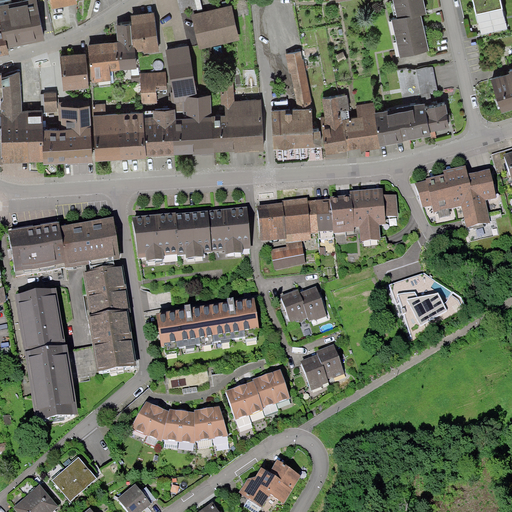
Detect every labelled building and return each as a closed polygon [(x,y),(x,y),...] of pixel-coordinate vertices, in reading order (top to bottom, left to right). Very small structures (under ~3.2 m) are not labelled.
[(23,0),(4,6),(14,38),(47,28),(38,0),(23,0)] [(196,0),(179,0),(182,14),(198,11),(196,0)] [(423,10),(421,0),(390,0),(395,16),(420,10),(423,10)] [(496,0),(466,0),(469,10),(497,4),(496,0)] [(235,7),(194,14),(201,49),(242,41),(235,7)] [(420,10),(395,16),(390,18),(400,56),(429,49),(420,10)] [(136,22),(140,55),(163,52),(157,12),(135,15),(136,22)] [(123,41),(126,67),(142,65),(140,55),(136,22),(120,23),(123,41)] [(0,32),(0,54),(14,51),(8,30),(0,32)] [(89,45),(90,55),(94,80),(128,76),(127,71),(126,67),(123,41),(89,45)] [(166,50),(174,97),(197,94),(189,46),(166,50)] [(301,51),(287,54),(297,108),(277,111),(278,148),(321,146),(319,131),(313,131),(312,110),(301,51)] [(87,55),(60,59),(64,90),(91,87),(87,55)] [(433,66),(416,69),(420,95),(438,91),(433,66)] [(509,75),(491,80),(501,113),(511,110),(511,70),(508,72),(509,75)] [(23,71),(5,73),(6,111),(7,116),(28,116),(23,71)] [(166,72),(140,73),(142,104),(157,103),(157,90),(167,90),(166,72)] [(212,116),(213,153),(264,150),(261,99),(234,101),(233,79),(220,80),(221,105),(225,105),(225,116),(212,116)] [(349,110),(347,95),(322,99),(325,116),(320,117),(326,155),(348,152),(348,150),(343,120),(349,119),(348,110),(349,110)] [(173,124),(174,154),(213,153),(212,116),(212,96),(185,97),(185,101),(185,119),(176,119),(176,124),(173,124)] [(373,103),(356,106),(358,117),(349,119),(343,120),(348,150),(360,148),(361,152),(380,149),(380,146),(375,113),(373,103)] [(375,113),(380,146),(431,137),(430,133),(425,109),(425,104),(375,113)] [(445,105),(425,109),(430,133),(450,129),(445,105)] [(51,123),(52,159),(93,158),(90,106),(60,106),(60,123),(51,123)] [(144,117),(146,157),(174,156),(174,154),(173,124),(176,124),(176,119),(176,110),(153,110),(153,117),(144,117)] [(93,116),(96,162),(146,159),(146,157),(144,117),(143,113),(93,116)] [(51,116),(28,116),(7,116),(8,159),(52,159),(51,123),(51,116)] [(511,158),(500,162),(506,185),(511,183),(511,158)] [(444,181),(416,187),(420,210),(433,207),(434,214),(461,209),(467,230),(491,225),(486,203),(497,201),(490,174),(467,179),(465,171),(443,176),(444,181)] [(357,195),(353,199),(355,226),(361,228),(360,242),(386,242),(385,233),(393,232),(389,192),(357,195)] [(353,199),(315,204),(319,240),(356,238),(355,226),(353,199)] [(315,204),(261,211),(265,246),(319,240),(315,204)] [(202,218),(206,250),(258,244),(255,212),(202,218)] [(202,218),(136,225),(139,257),(206,250),(202,218)] [(113,225),(60,233),(65,268),(119,259),(113,225)] [(59,229),(9,237),(15,276),(65,268),(60,233),(59,229)] [(83,271),(89,316),(128,310),(129,310),(123,266),(83,271)] [(317,286),(299,292),(308,317),(309,321),(315,319),(315,320),(327,316),(317,286)] [(14,294),(25,351),(66,344),(56,288),(14,294)] [(299,292),(298,289),(281,296),(291,325),(303,321),(302,319),(308,317),(299,292)] [(255,301),(211,308),(217,343),(259,337),(255,301)] [(211,308),(161,317),(167,352),(217,343),(211,308)] [(93,346),(97,370),(136,364),(128,310),(89,316),(93,346)] [(66,344),(25,351),(35,420),(78,414),(72,377),(71,377),(67,351),(66,344)] [(323,365),(328,380),(345,374),(334,344),(316,350),(318,354),(322,366),(323,365)] [(93,346),(80,348),(84,375),(97,373),(97,370),(93,346)] [(80,348),(67,351),(71,377),(72,377),(84,375),(80,348)] [(318,354),(300,361),(311,391),(330,384),(328,380),(323,365),(322,366),(318,354)] [(280,369),(266,374),(276,403),(290,398),(280,369)] [(254,381),(263,407),(276,403),(266,374),(253,378),(254,381)] [(254,381),(240,385),(249,415),(264,410),(263,407),(254,381)] [(240,385),(226,390),(236,420),(249,415),(240,385)] [(146,434),(158,406),(147,401),(130,428),(146,434)] [(162,439),(169,411),(158,406),(146,434),(161,441),(162,439)] [(220,406),(207,408),(212,438),(228,436),(220,406)] [(212,438),(207,408),(194,410),(194,411),(196,441),(212,438)] [(179,442),(183,410),(170,409),(169,411),(162,439),(179,442)] [(194,411),(183,410),(179,442),(196,444),(196,441),(194,411)] [(261,466),(256,474),(289,495),(301,475),(277,459),(270,470),(261,466)] [(81,461),(68,471),(88,494),(101,481),(81,461)] [(55,485),(73,506),(88,494),(68,471),(55,485)] [(249,477),(239,492),(262,506),(270,494),(284,503),(289,495),(256,474),(249,477)] [(44,487),(32,498),(45,511),(56,511),(64,506),(44,487)] [(124,502),(131,511),(149,511),(154,509),(140,490),(124,502)] [(16,511),(45,511),(32,498),(16,511)] [(197,511),(219,511),(213,502),(197,511)]
